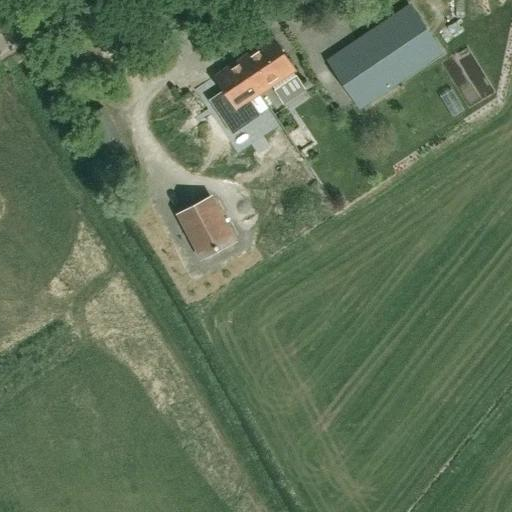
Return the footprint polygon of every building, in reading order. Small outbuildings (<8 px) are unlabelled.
[(440,51),(428,33),(409,4),(360,38),(360,37),(329,59),(360,105),(440,51)] [(295,76),(292,71),(294,69),(272,36),(246,53),(256,67),(248,72),(261,92),(271,85),(283,104),(306,89),(296,75),(295,76)] [(237,108),(261,92),(248,72),(256,67),(246,53),(215,74),(237,108)] [(83,119),(86,125),(98,146),(117,136),(102,108),(83,119)] [(177,215),(201,260),(237,241),(212,196),(177,215)]
